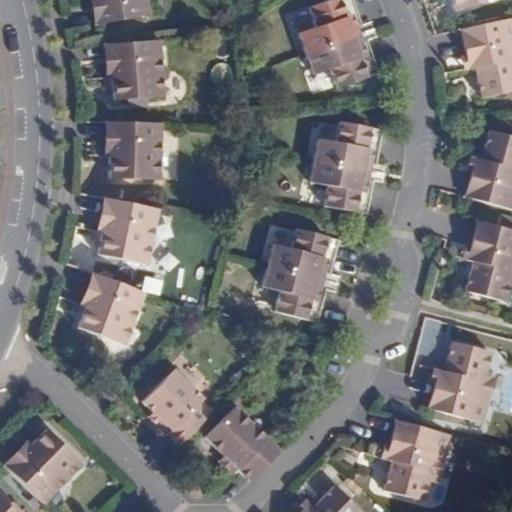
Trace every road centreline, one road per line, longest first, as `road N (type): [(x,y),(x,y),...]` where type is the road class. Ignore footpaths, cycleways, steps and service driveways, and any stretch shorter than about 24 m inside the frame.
road 1 (residential): [(396,0),(414,60),(416,181),(370,360),(327,419),(235,511)]
road 2 (residential): [(0,326),(20,270),(37,173),(35,64),(20,0)]
road 3 (residential): [(178,511),(41,376),(0,356)]
